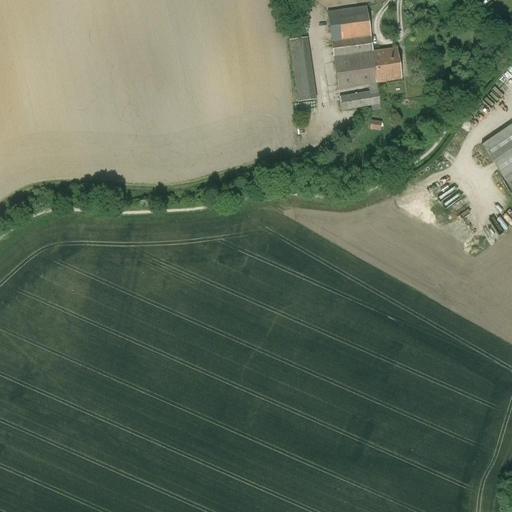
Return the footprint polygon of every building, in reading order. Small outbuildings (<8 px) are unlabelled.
[(499,17),(488,6),(482,11),(493,22),(499,17)] [(366,8),(327,13),(334,58),(372,52),(366,8)] [(424,20),(412,27),(418,34),(429,27),(424,20)] [(306,37),(302,38),(302,45),(291,46),(298,101),(315,99),(306,37)] [(302,38),(290,40),(291,46),(302,45),(302,38)] [(396,49),(372,52),(377,83),(400,79),(401,79),(401,78),(397,49),(396,49)] [(372,52),(334,58),(338,90),(369,85),(377,83),(372,52)] [(370,93),(339,98),(341,111),(380,104),(377,83),(369,85),(370,93)] [(381,122),(371,120),(370,128),(380,130),(381,122)] [(511,130),(509,126),(481,145),(511,190),(511,130)] [(439,174),(428,182),(437,196),(448,188),(439,174)] [(460,198),(452,187),(436,198),(444,209),(460,198)]
